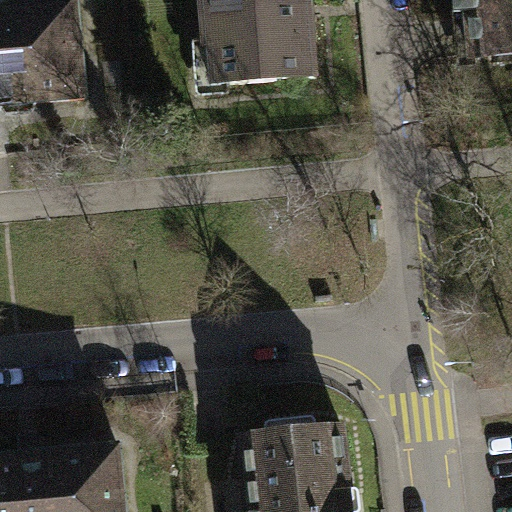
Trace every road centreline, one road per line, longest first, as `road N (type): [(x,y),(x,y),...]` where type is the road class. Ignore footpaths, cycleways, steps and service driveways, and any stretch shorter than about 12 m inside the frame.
road 1 (residential): [(0,359),(410,327)]
road 2 (residential): [(410,327),(379,0)]
road 3 (residential): [(410,327),(433,511)]
